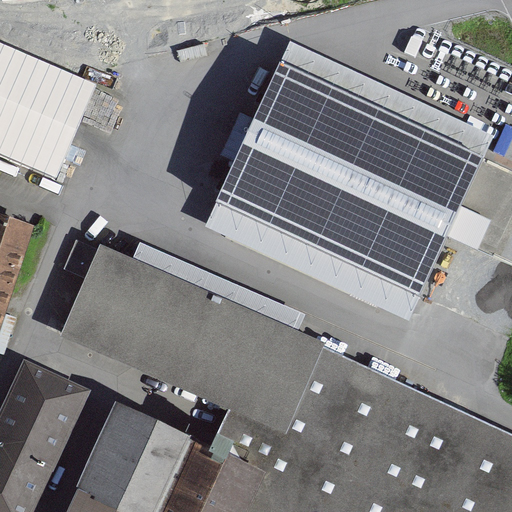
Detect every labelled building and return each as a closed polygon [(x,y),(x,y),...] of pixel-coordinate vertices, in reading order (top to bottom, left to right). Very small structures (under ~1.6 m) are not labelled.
[(92,93),(0,53),(0,161),(52,184),(92,93)] [(350,260),(420,299),(484,159),(279,68),(214,202),(350,260)] [(0,333),(32,234),(0,223),(0,333)] [(511,511),(511,440),(92,249),(53,337),(223,411),(265,459),(256,479),(241,511),(511,511)] [(30,511),(84,394),(20,365),(0,407),(0,511),(30,511)] [(241,511),(256,479),(113,414),(68,511),(241,511)]
